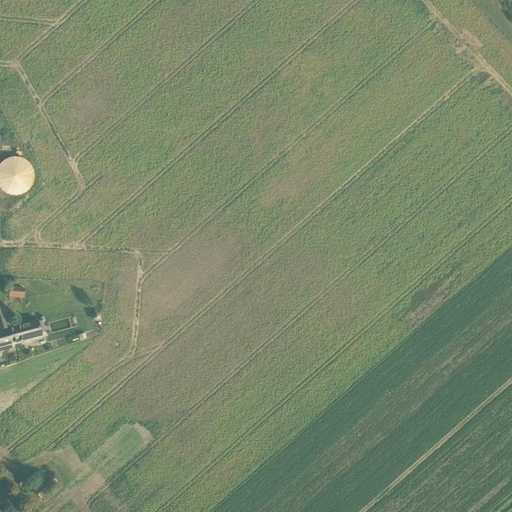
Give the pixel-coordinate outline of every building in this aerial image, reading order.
[(0,188),(2,192),(6,194),(10,196),(15,196),(20,196),(25,194),(29,190),(32,186),(34,182),(34,177),(34,172),(32,167),(29,163),(25,160),(20,159),(15,158),(10,159),(6,160),(1,164),(0,165),(0,188)] [(23,298),(24,289),(5,287),(5,296),(9,296),(23,298)] [(0,330),(9,328),(3,307),(0,307),(0,330)] [(38,320),(9,328),(0,330),(0,347),(42,336),(38,320)] [(46,466),(27,485),(37,496),(57,478),(46,466)]
